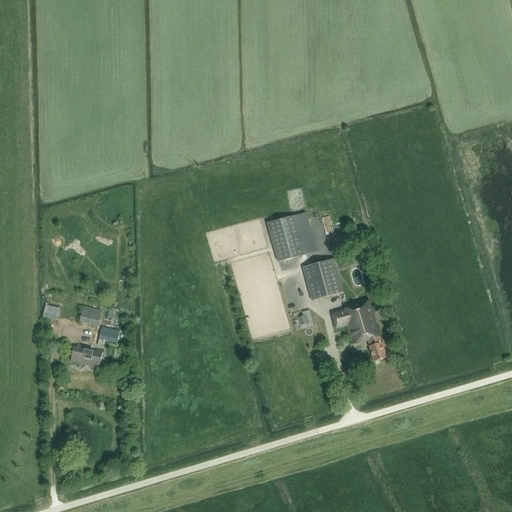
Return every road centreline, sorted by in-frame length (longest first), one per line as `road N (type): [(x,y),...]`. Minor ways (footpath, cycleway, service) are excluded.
road 1 (unclassified): [(46,511),(511,373)]
road 2 (track): [(54,509),(51,370),(60,330)]
